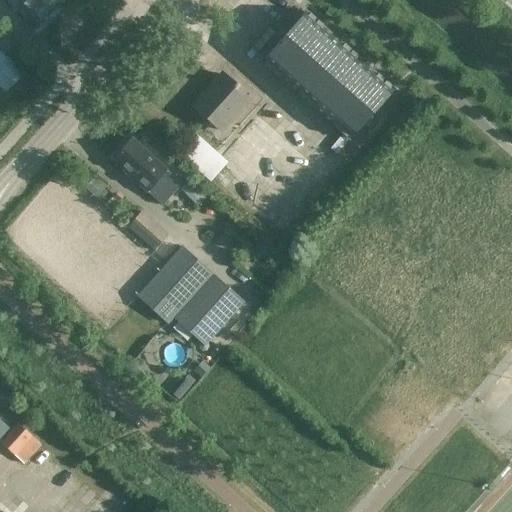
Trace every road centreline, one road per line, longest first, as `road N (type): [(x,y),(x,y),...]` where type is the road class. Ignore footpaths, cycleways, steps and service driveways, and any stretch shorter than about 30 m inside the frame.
road 1 (tertiary): [(0,196),(176,0)]
road 2 (unknown): [(198,0),(306,102)]
